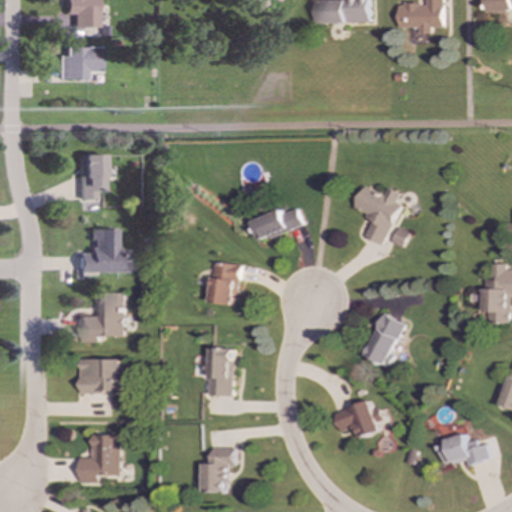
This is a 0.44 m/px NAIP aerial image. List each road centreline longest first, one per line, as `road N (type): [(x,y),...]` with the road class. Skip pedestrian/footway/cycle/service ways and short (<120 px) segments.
road 1 (residential): [(501,511),(332,505),(290,442),(282,407),(289,349),(311,299)]
road 2 (residential): [(11,0),(11,150),(32,269)]
road 3 (residential): [(32,269),(29,453),(13,492)]
